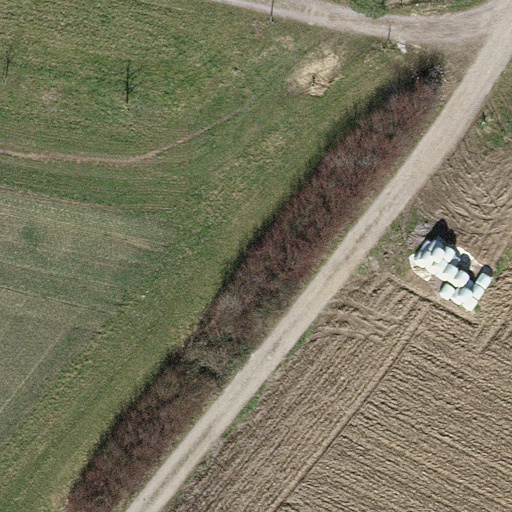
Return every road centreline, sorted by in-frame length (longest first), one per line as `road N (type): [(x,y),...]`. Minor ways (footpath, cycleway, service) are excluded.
road 1 (track): [(142,511),(448,127),(511,33)]
road 2 (track): [(508,39),(414,31),(285,0)]
